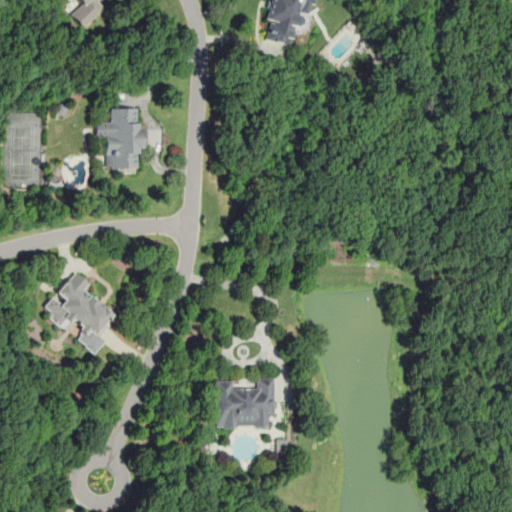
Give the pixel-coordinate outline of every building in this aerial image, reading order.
[(103,8),(95,0),(77,0),(80,3),(68,14),(81,28),(103,8)] [(313,0),(269,0),(261,39),(290,45),(293,31),(306,34),(313,0)] [(104,107),(104,169),(139,169),(140,107),(104,107)] [(111,314),(82,290),(87,283),(71,270),(39,311),(65,331),(71,324),(79,331),(73,339),(92,354),(104,339),(96,333),(111,314)] [(213,427),(264,427),(264,417),(272,417),(272,376),(253,376),(253,387),(231,387),(231,379),(212,379),(213,427)]
